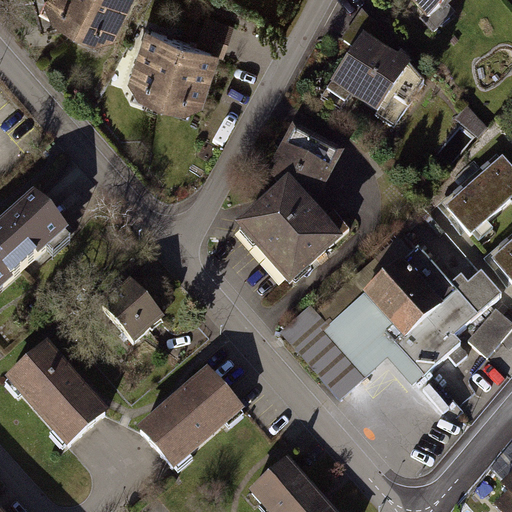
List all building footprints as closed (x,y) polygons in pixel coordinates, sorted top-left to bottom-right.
[(128,0),(35,0),(31,8),(106,45),(128,0)] [(442,0),(403,0),(420,19),(442,0)] [(420,89),(359,15),(340,42),(353,51),(320,99),(342,114),(346,108),(372,126),(376,121),(390,130),(420,89)] [(216,52),(145,29),(121,101),(192,125),(216,52)] [(468,109),(460,120),(483,136),(491,125),(468,109)] [(346,155),(293,126),(268,171),(282,186),(287,181),(315,211),(346,155)] [(511,177),(499,163),(444,212),(467,238),(511,198),(511,177)] [(282,186),(236,227),(294,290),(345,244),(315,211),(287,181),(282,186)] [(0,292),(67,234),(45,209),(32,194),(0,221),(0,292)] [(511,244),(491,262),(511,286),(511,244)] [(449,291),(417,254),(326,335),(306,312),(281,334),(339,400),(394,352),(420,382),(443,362),(451,372),(469,356),(454,340),(498,301),(478,278),(464,290),(458,283),(449,291)] [(134,347),(165,321),(130,281),(99,307),(134,347)] [(511,331),(511,324),(496,311),(469,343),(488,360),(511,331)] [(66,451),(109,414),(47,343),(4,380),(66,451)] [(173,474),(245,412),(208,369),(136,431),(173,474)] [(334,511),(289,459),(249,494),(264,511),(334,511)] [(511,511),(511,468),(481,496),(495,511),(511,511)]
